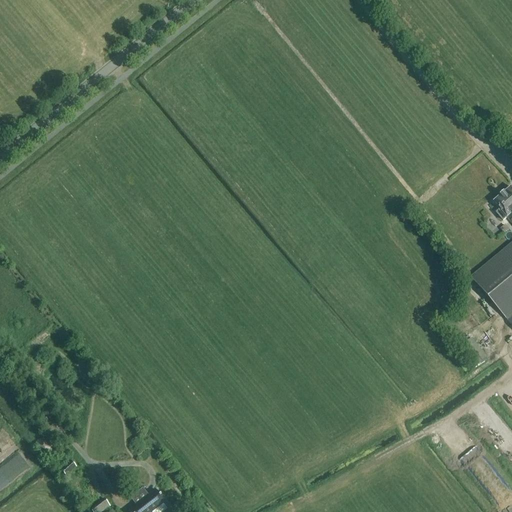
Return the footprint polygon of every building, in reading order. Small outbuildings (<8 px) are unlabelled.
[(511,189),(511,188),(494,203),(500,210),(496,214),(503,223),(508,219),(511,224),(511,247),(473,280),(511,327),(511,189)] [(504,234),(509,230),(505,225),(500,230),(504,234)] [(478,368),(492,357),(477,338),(463,348),(478,368)] [(34,447),(43,458),(48,458),(51,455),(52,450),(43,440),(39,440),(35,443),(34,447)] [(66,477),(76,468),(70,461),(59,470),(66,477)] [(148,496),(142,488),(129,498),(135,506),(128,511),(152,511),(164,503),(155,490),(148,496)] [(102,511),(110,507),(104,498),(89,509),(90,510),(88,511),(102,511)]
